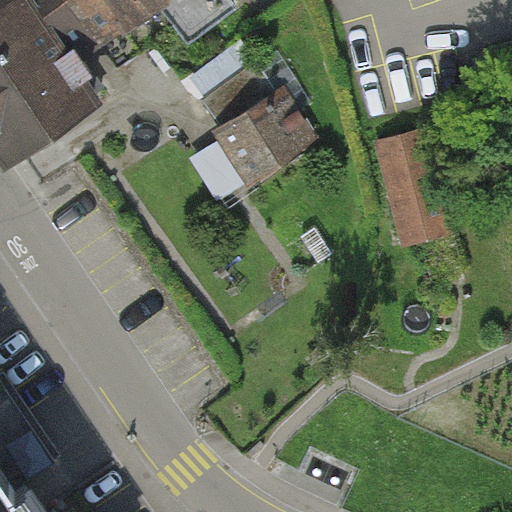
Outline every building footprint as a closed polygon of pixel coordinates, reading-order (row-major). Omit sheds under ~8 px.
[(47,0),(11,0),(0,7),(0,151),(11,168),(114,100),(87,60),(47,0)] [(47,0),(87,60),(178,0),(47,0)] [(285,84),(214,133),(252,187),(322,138),(285,84)] [(429,133),(375,144),(399,254),(453,242),(429,133)] [(0,388),(0,511),(69,511),(38,467),(57,454),(8,383),(0,388)]
